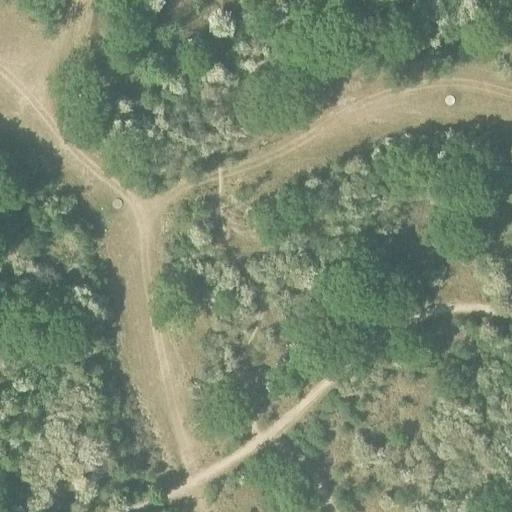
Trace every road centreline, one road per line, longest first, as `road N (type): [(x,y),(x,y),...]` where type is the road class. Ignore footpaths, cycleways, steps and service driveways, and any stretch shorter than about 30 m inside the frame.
road 1 (track): [(197,511),(149,301),(146,210),(0,70)]
road 2 (track): [(511,315),(410,321),(274,435),(180,491),(126,511)]
road 3 (track): [(511,92),(388,91),(280,152),(188,185),(146,210)]
